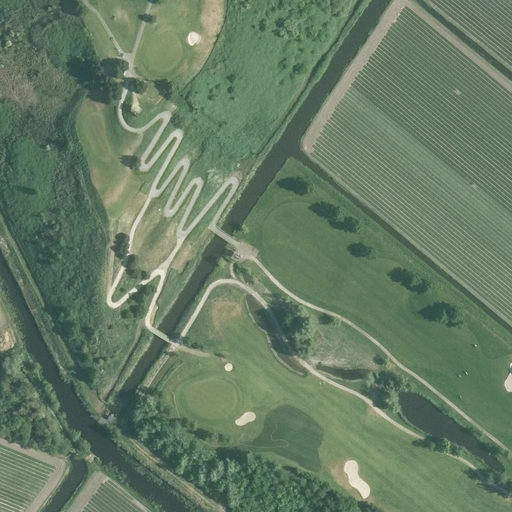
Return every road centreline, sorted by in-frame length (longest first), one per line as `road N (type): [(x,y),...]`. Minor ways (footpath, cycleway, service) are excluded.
road 1 (track): [(100,470),(73,448),(24,362),(0,352)]
road 2 (track): [(118,425),(222,511)]
